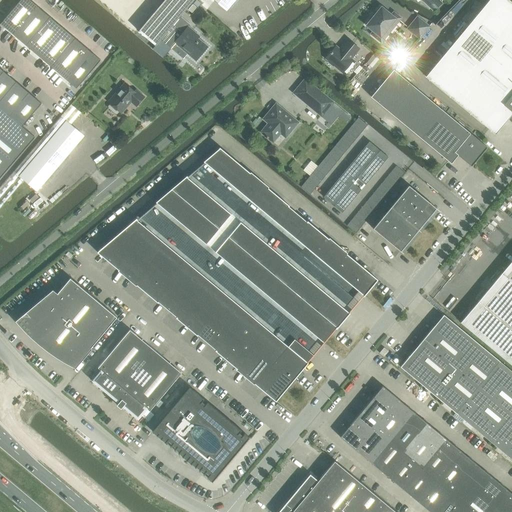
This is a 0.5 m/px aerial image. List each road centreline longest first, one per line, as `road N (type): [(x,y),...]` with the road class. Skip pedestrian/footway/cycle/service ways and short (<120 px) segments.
road 1 (unclassified): [(226,511),(511,169)]
road 2 (unclassified): [(203,511),(159,485),(0,347)]
road 3 (residential): [(194,118),(331,0)]
